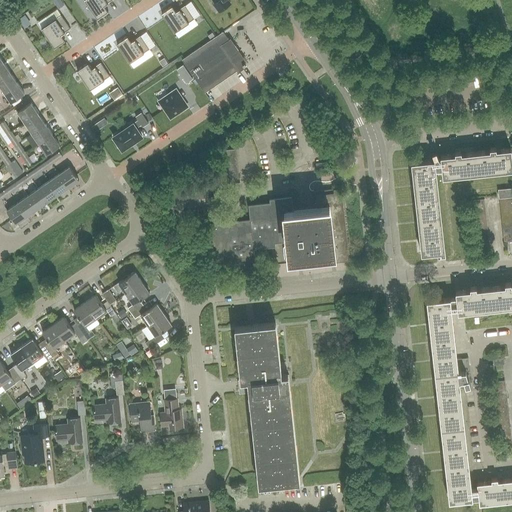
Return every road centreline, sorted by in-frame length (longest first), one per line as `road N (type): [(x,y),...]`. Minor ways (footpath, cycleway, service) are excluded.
road 1 (unclassified): [(108,180),(311,41)]
road 2 (tertiary): [(415,511),(392,278)]
road 3 (unclassified): [(201,472),(177,482),(0,501)]
road 4 (unclassified): [(191,302),(392,278)]
road 5 (unclassified): [(108,180),(0,18)]
road 6 (residential): [(511,467),(486,461),(472,349),(511,336)]
road 7 (residential): [(0,334),(144,233)]
road 8 (unclassified): [(201,472),(191,302)]
road 9 (unclassified): [(375,144),(511,123)]
road 10 (tertiary): [(392,278),(375,144)]
road 11 (residential): [(108,180),(3,254)]
road 12 (tertiary): [(375,144),(311,41)]
road 13 (residential): [(392,278),(511,265)]
